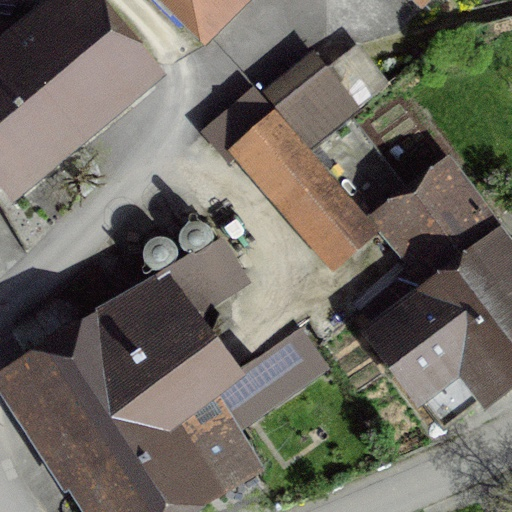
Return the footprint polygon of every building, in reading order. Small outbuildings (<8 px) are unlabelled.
[(0,190),(152,64),(137,46),(141,43),(124,23),(120,26),(97,0),(75,0),(0,63),(0,190)] [(166,0),(190,23),(212,0),(166,0)] [(318,56),(264,98),(274,110),(278,106),(309,146),(377,93),(354,61),(333,76),(318,56)] [(240,154),(332,260),(370,227),(253,91),(205,132),(231,162),(240,154)] [(492,392),(511,377),(511,275),(501,261),(511,252),(511,250),(450,166),(376,224),(413,270),(366,309),(381,329),(373,336),(443,429),(482,399),(456,366),(467,358),(492,392)] [(209,501),(257,471),(224,415),(200,431),(186,410),(237,372),(164,274),(23,361),(119,511),(159,511),(201,487),(209,501)]
